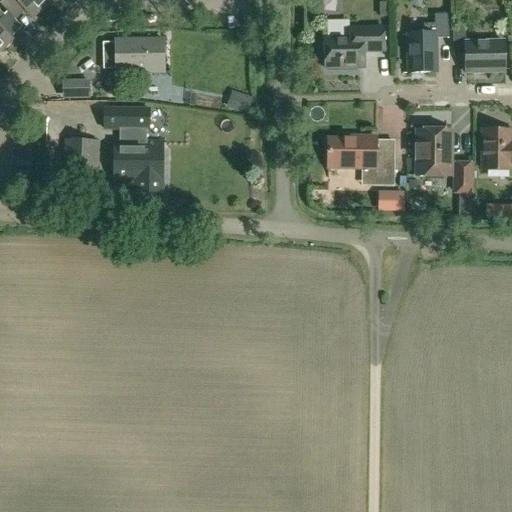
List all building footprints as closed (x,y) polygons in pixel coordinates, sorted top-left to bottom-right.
[(49,1),(47,0),(0,0),(0,5),(15,21),(24,11),(32,19),(49,1)] [(0,52),(12,40),(0,28),(0,19),(4,16),(0,12),(0,52)] [(424,35),(408,35),(409,74),(437,74),(436,39),(449,39),(449,15),(434,15),(435,24),(424,25),(424,35)] [(324,46),(322,49),(322,60),(325,63),(325,69),(328,69),(328,71),(339,71),(339,69),(364,68),(364,54),(384,53),(384,29),(350,30),(350,39),(324,40),(324,46)] [(453,31),(453,55),(465,55),(465,73),(505,73),(504,43),(465,44),(465,30),(453,31)] [(116,74),(163,73),(163,40),(116,41),(116,44),(104,44),(104,69),(116,69),(116,74)] [(63,99),(89,98),(89,82),(63,83),(63,99)] [(104,108),(103,130),(120,130),(120,143),(115,143),(114,161),(114,185),(135,185),(135,193),(162,194),(163,144),(147,143),(147,131),(150,131),(150,109),(104,108)] [(483,131),(483,171),(511,172),(511,168),(511,142),(511,143),(511,132),(483,131)] [(417,132),(417,176),(451,177),(451,133),(417,132)] [(328,141),(328,169),(370,170),(370,187),(394,187),(394,161),(376,160),(376,139),(354,138),(354,142),(328,141)] [(65,141),(64,161),(64,192),(97,193),(98,142),(65,141)] [(455,193),(459,193),(471,193),(472,166),(455,165),(455,193)] [(459,202),(471,202),(471,193),(459,193),(459,202)] [(391,194),(391,214),(404,214),(404,194),(391,194)]
